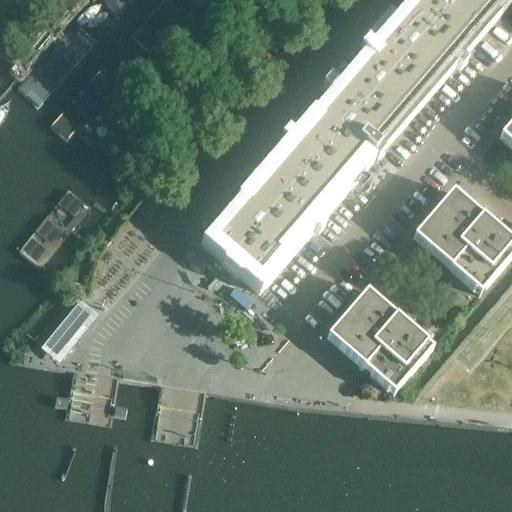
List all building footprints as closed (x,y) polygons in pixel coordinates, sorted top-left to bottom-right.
[(137,0),(97,0),(120,20),(137,0)] [(126,52),(126,55),(127,57),(128,58),(129,58),(131,59),(134,59),(136,58),(139,57),(144,54),(149,48),(191,0),(165,0),(134,35),(130,41),(127,47),(126,49),(126,52)] [(409,111),(436,79),(429,73),(431,72),(432,70),(434,68),(435,66),(442,72),(470,39),(463,34),(465,32),(466,30),(468,29),(469,27),(476,33),(504,1),(502,0),(424,0),(414,12),(406,22),(381,51),(373,60),(347,90),(339,99),(320,121),(245,208),(214,244),(260,283),(262,281),(282,258),(277,254),(346,174),(360,158),(365,152),(372,159),(378,151),(375,149),(403,118),(396,112),(398,110),(399,109),(401,107),(402,105),(409,111)] [(403,19),(406,22),(414,12),(412,10),(403,19)] [(465,32),(463,34),(470,39),(476,33),(469,27),(468,29),(466,30),(465,32)] [(71,32),(17,92),(38,111),(92,51),(71,32)] [(370,58),(373,60),(381,51),(378,48),(370,58)] [(67,134),(77,129),(119,82),(120,80),(121,78),(122,76),(122,74),(123,72),(123,69),(123,67),(122,65),(120,65),(117,65),(115,66),(113,67),(110,68),(108,69),(106,71),(63,114),(57,125),(58,134),(67,134)] [(431,72),(429,73),(436,79),(442,72),(435,66),(434,68),(432,70),(431,72)] [(336,97),(339,99),(347,90),(345,87),(336,97)] [(398,110),(396,112),(403,118),(409,111),(402,105),(401,107),(399,109),(398,110)] [(241,204),(245,208),(320,121),(316,117),(241,204)] [(511,125),(499,141),(511,152),(511,125)] [(277,254),(282,258),(351,178),(348,176),(346,174),(277,254)] [(18,256),(39,273),(89,212),(68,195),(18,256)] [(485,291),(511,259),(506,254),(511,247),(505,241),(496,233),(481,221),(452,195),(413,241),(461,282),(473,293),(479,286),(485,291)] [(244,270),(230,258),(226,262),(240,274),(244,270)] [(480,297),(485,291),(479,286),(473,293),(477,297),(479,298),(480,297)] [(326,341),(387,393),(393,387),(399,391),(400,389),(432,353),(414,337),(410,333),(366,295),(326,341)] [(80,303),(40,351),(41,353),(47,357),(59,367),(79,342),(99,318),(80,303)] [(157,375),(123,369),(121,380),(156,385),(157,375)] [(82,376),(77,375),(74,390),(80,391),(82,376)] [(394,397),(399,391),(393,387),(387,393),(391,396),(393,398),(394,397)] [(65,400),(56,399),(54,408),(62,409),(66,410),(67,401),(65,400)] [(124,419),(126,410),(116,409),(114,408),(113,415),(113,418),(124,419)]
